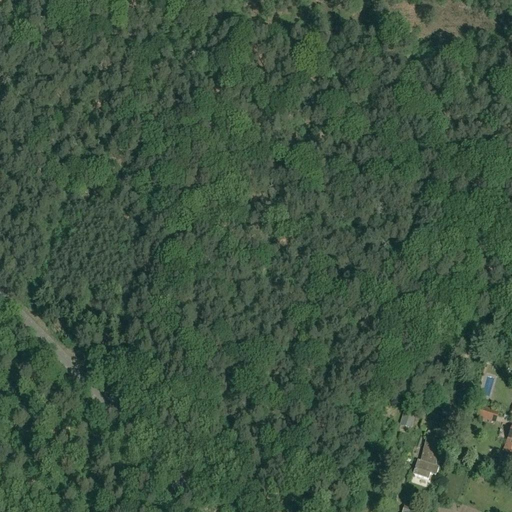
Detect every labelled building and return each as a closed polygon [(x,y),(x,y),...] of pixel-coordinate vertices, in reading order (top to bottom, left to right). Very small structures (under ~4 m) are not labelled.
[(470,373),(473,363),(460,359),(457,369),(470,373)] [(475,417),(495,424),(499,413),(479,406),(475,417)] [(403,412),(399,426),(411,429),(415,416),(403,412)] [(511,426),(502,453),(511,456),(511,426)] [(420,463),(417,462),(413,477),(428,482),(430,476),(436,478),(439,470),(436,469),(443,437),(428,434),(420,463)]
